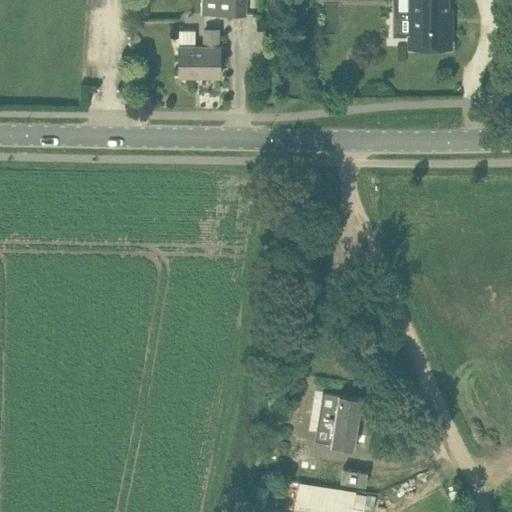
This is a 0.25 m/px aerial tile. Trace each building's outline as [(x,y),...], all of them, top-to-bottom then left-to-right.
[(200,0),(200,14),(246,16),(247,0),(200,0)] [(392,14),(392,36),(410,36),(410,47),(450,47),(450,10),(446,10),(446,0),(410,0),(410,14),(392,14)] [(335,29),(336,4),(323,3),(322,29),(335,29)] [(179,76),(220,76),(220,27),(204,27),(204,44),(180,44),(179,76)] [(326,444),(354,448),(362,397),(334,393),(334,394),(323,392),(315,441),(326,443),(326,444)] [(342,479),(366,483),(368,469),(343,466),(342,479)] [(258,484),(254,503),(265,505),(269,486),(258,484)] [(320,488),(318,503),(346,508),(347,502),(348,493),(320,488)]
